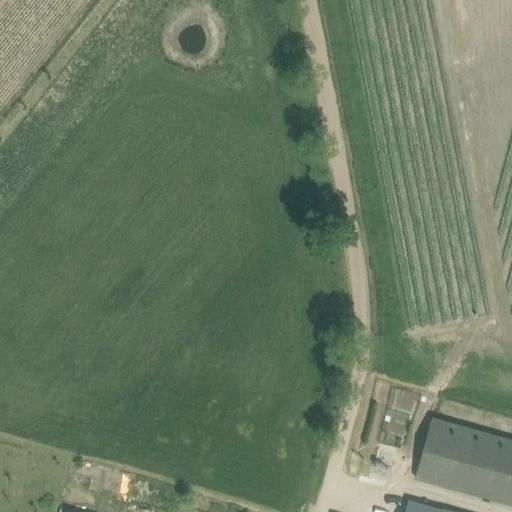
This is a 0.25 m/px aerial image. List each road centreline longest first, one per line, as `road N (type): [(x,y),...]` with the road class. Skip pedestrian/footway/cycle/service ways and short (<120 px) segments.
road 1 (track): [(354,380),(369,314),(312,0)]
road 2 (unclassified): [(318,511),(354,380)]
